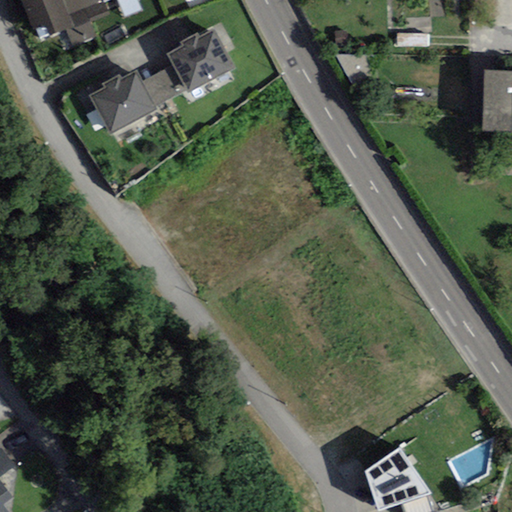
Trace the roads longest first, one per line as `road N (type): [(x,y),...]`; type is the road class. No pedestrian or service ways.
road 1 (residential): [(335,511),(291,434),(136,260),(50,131),(0,22)]
road 2 (tertiary): [(511,392),(401,231),(267,0)]
road 3 (residential): [(92,511),(0,411)]
